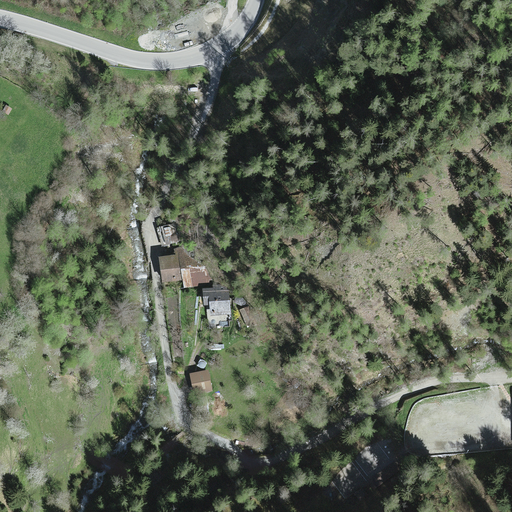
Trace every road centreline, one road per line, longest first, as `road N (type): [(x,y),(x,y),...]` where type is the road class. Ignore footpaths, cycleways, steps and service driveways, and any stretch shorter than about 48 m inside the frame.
road 1 (residential): [(184,418),(175,407),(151,284),(152,227),(213,87),(216,47)]
road 2 (track): [(511,380),(413,386),(249,464),(184,418)]
road 3 (tertiary): [(216,47),(174,60),(136,59),(0,17)]
